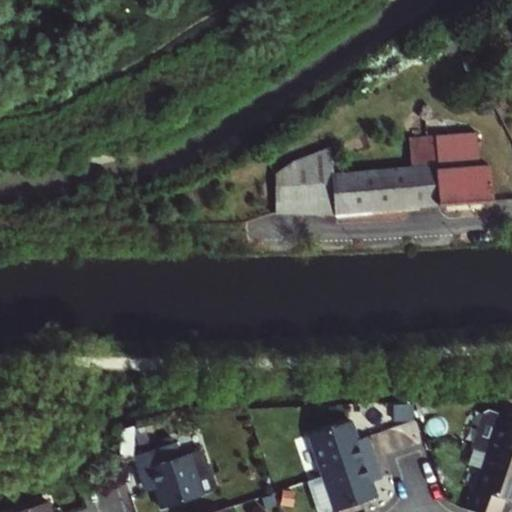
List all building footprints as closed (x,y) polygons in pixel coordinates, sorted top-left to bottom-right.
[(333,174),(336,213),(494,199),(492,167),(482,168),(479,133),(458,135),(458,145),(446,145),(445,136),(410,139),(411,167),(333,174)] [(458,135),(445,136),(446,145),(458,145),(458,135)] [(275,213),(293,213),(314,213),(328,214),(336,213),(333,174),(313,174),(293,174),(275,175),(275,213)] [(487,450),(511,458),(511,415),(500,411),(499,412),(488,409),(482,412),(471,445),(487,450)] [(316,431),(330,471),(383,453),(379,439),(368,442),(366,435),(359,415),(316,431)] [(376,432),(366,435),(368,442),(379,439),(376,432)] [(173,443),(131,458),(133,467),(141,486),(152,483),(154,490),(161,509),(202,496),(216,491),(209,470),(194,475),(187,454),(178,458),(173,443)] [(511,458),(487,450),(475,488),(468,507),(481,511),(498,511),(504,498),(511,500),(511,458)] [(385,493),(380,477),(377,470),(387,466),(383,453),(330,471),(343,506),(343,507),(385,493)] [(377,470),(380,477),(390,474),(387,466),(377,470)] [(330,471),(316,476),(329,511),(343,506),(330,471)] [(152,483),(141,486),(144,493),(154,490),(152,483)] [(49,511),(46,503),(19,511),(49,511)]
